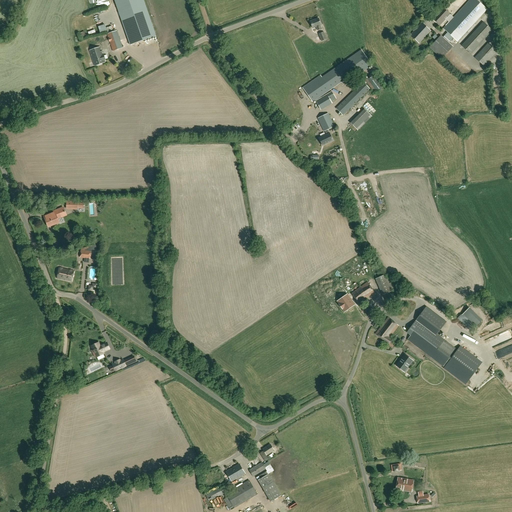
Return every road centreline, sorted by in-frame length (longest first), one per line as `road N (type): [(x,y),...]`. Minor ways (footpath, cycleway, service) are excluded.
road 1 (unclassified): [(266,428),(76,297),(54,291),(0,160)]
road 2 (unclassified): [(0,124),(106,89),(211,35)]
road 3 (track): [(54,291),(65,348),(33,507)]
road 4 (track): [(33,507),(60,508),(217,464)]
road 5 (unclassified): [(211,35),(289,141)]
